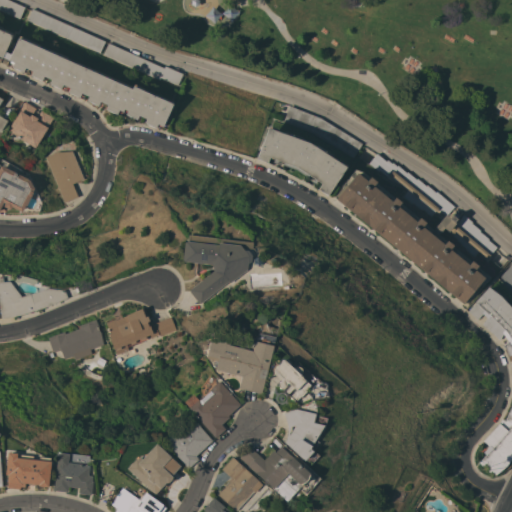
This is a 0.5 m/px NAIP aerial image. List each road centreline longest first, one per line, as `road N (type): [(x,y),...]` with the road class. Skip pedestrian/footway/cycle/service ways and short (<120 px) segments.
road 1 (residential): [(510,501),(463,470),(467,440),(499,392),(496,362),(472,331),(299,194),(153,140),(103,140),(87,118),(0,76)]
road 2 (residential): [(162,289),(137,287),(0,334)]
road 3 (residential): [(103,140),(100,193),(83,215),(56,227),(0,228)]
